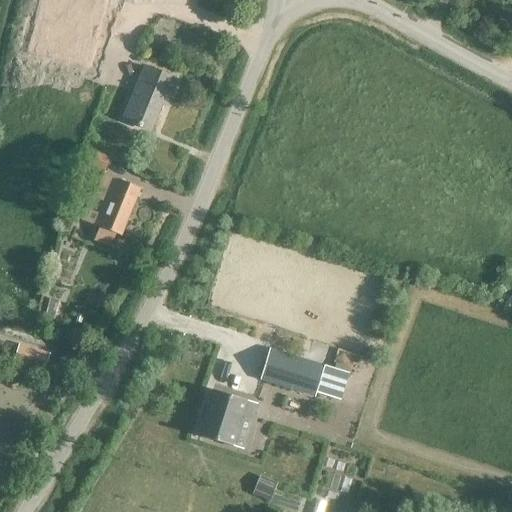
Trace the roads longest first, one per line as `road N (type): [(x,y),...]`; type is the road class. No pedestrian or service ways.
road 1 (unclassified): [(23,511),(168,273),(273,22)]
road 2 (unclassified): [(511,83),(362,1)]
